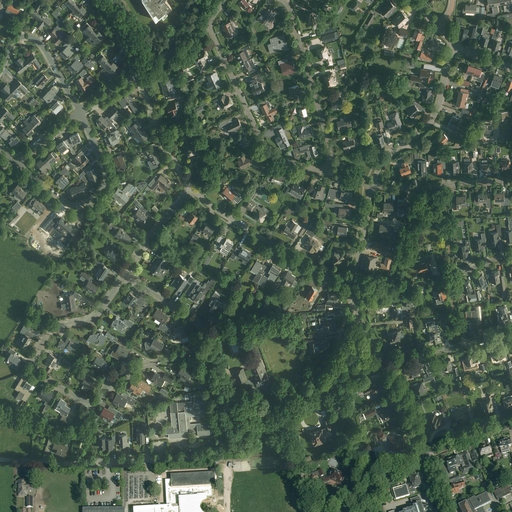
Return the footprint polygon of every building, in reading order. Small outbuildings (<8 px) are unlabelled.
[(67,5),(73,10),(77,6),(73,2),(74,1),(72,0),(66,0),(61,5),(64,8),(67,5)] [(142,0),(155,20),(171,6),(165,0),(142,0)] [(252,11),(251,9),(253,7),(250,3),(248,1),(247,2),(245,0),(239,0),(239,1),(244,7),(245,6),(248,11),(250,13),(252,11)] [(358,0),(355,0),(350,7),(354,11),(361,2),(358,0)] [(393,3),(392,4),(390,1),(384,7),(383,6),(378,12),(380,13),(382,11),(387,16),(390,13),(391,14),(394,12),(393,11),(396,8),(395,7),(396,6),(396,5),(394,3),(393,3)] [(20,8),(9,3),(6,9),(17,14),(20,8)] [(35,25),(43,15),(42,15),(38,11),(37,11),(41,5),(38,3),(33,9),(33,8),(29,13),(39,20),(35,25)] [(470,4),(469,4),(469,5),(466,4),(466,8),(463,8),(463,12),(476,13),(476,5),(470,4)] [(79,8),(77,6),(73,10),(71,12),(73,15),(75,13),(80,17),(83,15),(82,14),(86,10),(82,6),(79,8)] [(274,11),(274,12),(271,10),(271,11),(269,9),(268,10),(265,8),(258,19),(261,21),(266,24),(267,22),(271,24),(275,19),(273,17),(276,13),(274,11)] [(311,21),(313,26),(316,25),(312,12),(304,15),(305,18),(307,18),(308,22),(311,21)] [(371,12),(365,23),(366,23),(365,24),(368,26),(369,25),(370,25),(375,15),(371,12)] [(35,25),(41,29),(44,24),(47,26),(51,21),(46,18),(48,16),(44,13),(42,15),(43,15),(35,25)] [(398,25),(400,28),(398,34),(407,37),(409,31),(402,28),(403,26),(402,25),(408,19),(402,13),(394,21),(395,22),(395,23),(395,24),(396,26),(397,26),(398,26),(398,25)] [(493,34),(499,35),(499,34),(500,31),(498,30),(501,19),(498,18),(495,29),(493,34)] [(472,27),(469,36),(476,38),(481,20),(478,19),(475,28),(472,27)] [(228,37),(232,35),(232,36),(233,35),(235,34),(234,30),(235,30),(234,27),(232,28),(230,22),(223,26),(228,37)] [(91,27),(87,23),(80,30),(82,32),(84,30),(90,36),(87,39),(94,32),(90,28),(91,27)] [(52,40),(57,45),(63,38),(59,34),(60,32),(60,31),(59,30),(60,28),(57,26),(55,28),(50,34),(54,38),(52,40)] [(468,29),(460,27),(457,38),(465,40),(468,29)] [(419,39),(419,40),(418,40),(415,48),(420,50),(425,36),(421,35),(422,32),(416,30),(413,37),(419,39)] [(100,41),(99,40),(103,36),(98,32),(96,34),(94,32),(87,39),(93,46),(96,42),(97,43),(100,41)] [(322,37),(324,42),(336,38),(334,33),(322,37)] [(490,35),(484,33),(484,35),(483,34),(480,45),(487,47),(489,39),(488,38),(490,35)] [(500,35),(499,34),(499,35),(493,34),(492,39),(494,39),(491,48),(492,48),(491,48),(496,50),(497,49),(498,50),(498,49),(500,49),(501,46),(500,45),(501,42),(502,37),(500,37),(500,35)] [(271,43),(268,44),(270,53),(288,47),(286,42),(287,42),(286,41),(285,38),(280,39),(281,43),(278,44),(276,37),(270,39),(271,43)] [(440,41),(435,39),(435,40),(431,39),(430,41),(432,42),(430,48),(441,52),(444,44),(440,43),(440,41)] [(63,46),(65,48),(60,54),(65,59),(68,56),(68,57),(74,50),(68,45),(70,43),(68,41),(63,46)] [(320,53),(322,58),(322,61),(326,60),(328,65),(332,64),(331,61),(333,61),(331,55),(328,56),(325,47),(317,50),(318,54),(320,53)] [(207,57),(206,54),(206,53),(205,51),(204,50),(196,55),(194,56),(196,60),(195,60),(198,66),(200,65),(202,68),(207,65),(204,59),(207,57)] [(245,51),(236,54),(241,63),(251,58),(250,56),(247,50),(245,51)] [(420,58),(431,61),(432,56),(429,55),(430,53),(422,50),(420,58)] [(98,60),(104,67),(105,66),(108,62),(104,58),(105,58),(101,53),(94,60),(96,62),(98,60)] [(36,59),(32,54),(23,61),(23,62),(27,67),(32,63),(33,63),(37,68),(41,66),(36,60),(36,59)] [(73,63),(68,68),(73,73),(76,70),(77,71),(82,65),(77,59),(78,58),(76,55),(71,60),(73,63)] [(15,61),(18,65),(15,68),(19,73),(27,67),(23,62),(23,61),(20,57),(15,61)] [(246,71),(252,68),(253,71),(257,69),(252,58),(251,58),(241,63),(243,69),(245,68),(246,71)] [(281,65),(284,74),(287,73),(288,74),(291,73),(291,72),(295,71),(292,61),(283,63),(282,60),(278,61),(279,65),(281,65)] [(114,71),(113,70),(117,67),(113,62),(110,64),(108,62),(105,66),(104,67),(100,71),(102,74),(104,71),(109,75),(111,73),(111,74),(114,71)] [(464,71),(473,74),(475,67),(469,65),(468,67),(466,66),(464,71)] [(481,70),(475,67),(473,74),(472,77),(478,79),(478,78),(482,79),(483,76),(482,76),(483,73),(481,72),(481,70)] [(186,68),(181,70),(188,82),(197,77),(195,74),(192,76),(187,68),(186,68)] [(431,81),(431,79),(433,79),(435,72),(421,69),(419,77),(412,76),(411,80),(421,81),(425,82),(425,80),(431,81)] [(209,82),(207,84),(210,90),(215,88),(221,85),(219,82),(220,81),(216,72),(206,77),(209,82)] [(326,81),(327,81),(329,87),(332,86),(335,85),(332,73),(328,74),(329,76),(324,77),(326,81)] [(35,82),(40,87),(48,79),(43,74),(38,79),(36,77),(31,82),(33,85),(35,82)] [(84,82),(81,78),(76,81),(78,84),(77,85),(79,87),(82,91),(87,88),(86,87),(95,81),(92,77),(93,77),(91,74),(87,77),(88,80),(84,82)] [(500,82),(502,77),(495,74),(491,84),(498,87),(500,82)] [(168,77),(162,80),(165,89),(163,90),(165,95),(170,93),(172,98),(177,96),(177,95),(178,94),(178,95),(181,94),(178,88),(176,89),(176,90),(175,91),(173,86),(172,87),(168,77)] [(456,83),(468,87),(470,82),(458,78),(456,83)] [(484,78),(479,90),(483,92),(488,80),(484,78)] [(258,85),(255,79),(249,82),(255,95),(265,91),(262,84),(258,85)] [(18,81),(10,89),(14,93),(16,95),(17,95),(17,96),(22,91),(24,94),(27,91),(22,86),(23,85),(18,81)] [(6,85),(1,89),(5,93),(3,96),(7,101),(12,96),(14,98),(16,95),(14,93),(10,89),(6,85)] [(43,96),(43,97),(43,96),(48,101),(49,100),(51,102),(53,100),(57,96),(55,94),(58,90),(53,85),(43,96)] [(295,94),(297,99),(303,97),(301,93),(302,92),(301,90),(299,91),(298,85),(288,88),(291,95),(295,94)] [(424,95),(423,95),(422,102),(432,103),(433,96),(430,96),(431,90),(425,89),(424,95)] [(459,91),(458,97),(465,99),(467,100),(469,91),(462,89),(462,91),(459,91)] [(343,100),(347,99),(345,91),(338,93),(339,97),(338,98),(331,100),(333,108),(339,107),(339,108),(344,107),(342,101),(343,100)] [(132,98),(134,96),(131,92),(119,101),(123,107),(128,103),(128,104),(129,103),(135,112),(139,109),(133,100),(132,98)] [(233,104),(229,97),(226,98),(224,95),(219,97),(221,101),(225,108),(233,104)] [(55,103),(50,108),(50,107),(50,108),(52,109),(51,110),(52,111),(53,110),(56,113),(55,113),(62,106),(63,106),(60,103),(62,101),(57,96),(53,100),(55,103)] [(459,104),(458,107),(465,108),(467,100),(465,99),(458,97),(456,104),(459,104)] [(264,113),(263,113),(264,116),(266,115),(269,121),(273,119),(271,114),(277,111),(275,108),(272,109),(268,100),(261,103),(262,106),(261,106),(264,113)] [(176,114),(179,113),(178,109),(182,108),(179,101),(167,105),(170,112),(171,112),(173,116),(177,115),(176,114)] [(408,112),(413,117),(416,114),(417,115),(421,111),(420,109),(423,107),(415,102),(413,104),(415,105),(408,112)] [(297,112),(299,112),(299,110),(302,109),(301,105),(290,109),(291,115),(297,113),(297,112)] [(5,116),(6,116),(11,120),(14,117),(9,112),(4,107),(0,112),(0,119),(1,121),(5,116)] [(114,121),(112,119),(119,112),(114,108),(107,115),(109,117),(107,119),(112,123),(114,121)] [(302,109),(299,110),(299,112),(302,122),(308,121),(307,117),(308,117),(305,108),(302,109)] [(399,129),(403,127),(396,112),(390,115),(393,121),(387,124),(390,131),(398,127),(399,129)] [(37,123),(38,123),(42,119),(36,113),(34,115),(34,114),(31,117),(30,116),(26,119),(33,127),(37,123)] [(343,120),(344,120),(337,122),(339,129),(351,126),(349,118),(352,117),(351,114),(346,115),(347,119),(343,120)] [(456,114),(455,116),(453,115),(450,121),(457,124),(461,116),(456,114)] [(108,126),(110,125),(112,128),(115,126),(112,123),(107,119),(105,121),(101,116),(96,121),(98,126),(100,124),(104,129),(107,126),(108,126)] [(31,129),(33,127),(26,119),(23,121),(27,125),(22,130),(24,132),(25,131),(29,135),(33,131),(31,129)] [(230,133),(232,132),(232,133),(237,131),(236,130),(242,127),(238,119),(229,123),(227,119),(220,123),(222,128),(227,126),(230,133)] [(134,120),(126,125),(127,128),(128,128),(132,135),(135,133),(140,130),(137,126),(140,125),(137,121),(136,122),(134,120)] [(450,121),(447,127),(449,128),(448,130),(453,132),(457,124),(450,121)] [(483,137),(483,136),(493,135),(493,124),(477,125),(477,131),(477,132),(477,138),(483,137)] [(280,125),(275,127),(277,130),(277,131),(279,137),(276,139),(278,144),(279,144),(281,148),(286,146),(289,145),(280,125)] [(301,134),(302,137),(313,135),(311,127),(304,129),(303,126),(298,128),(299,134),(301,134)] [(0,135),(8,141),(8,140),(12,145),(19,139),(16,136),(14,138),(7,132),(5,130),(0,135)] [(110,133),(111,136),(105,139),(108,145),(111,144),(119,141),(116,134),(118,133),(117,130),(110,133)] [(137,136),(140,142),(143,140),(143,139),(147,136),(144,131),(141,132),(140,130),(135,133),(132,135),(131,136),(133,139),(137,136)] [(70,137),(67,139),(69,143),(71,147),(74,146),(73,144),(81,140),(78,133),(69,137),(70,137)] [(383,136),(382,136),(382,133),(376,135),(379,145),(385,144),(383,136)] [(441,136),(440,135),(440,136),(437,139),(439,141),(437,143),(439,146),(446,140),(448,143),(450,141),(448,138),(444,134),(441,136)] [(345,152),(349,151),(348,149),(352,148),(352,150),(356,149),(353,140),(356,139),(355,135),(348,137),(349,140),(343,142),(345,152)] [(250,143),(248,139),(246,140),(245,136),(240,138),(238,136),(234,138),(236,144),(241,141),(245,149),(248,147),(247,145),(249,144),(250,143)] [(69,148),(71,147),(69,143),(67,139),(64,141),(63,140),(56,146),(61,152),(68,147),(69,148)] [(301,150),(299,150),(300,153),(309,150),(311,156),(318,154),(315,145),(313,146),(312,143),(299,147),(299,148),(300,147),(301,150)] [(196,152),(197,154),(196,155),(198,158),(204,155),(202,152),(200,153),(198,146),(194,148),(192,144),(184,147),(186,152),(187,152),(188,155),(196,152)] [(151,148),(143,151),(144,154),(147,153),(151,160),(148,162),(151,169),(157,165),(156,163),(160,161),(154,149),(152,150),(151,148)] [(49,155),(45,159),(49,164),(55,158),(57,160),(60,158),(53,150),(48,155),(49,155)] [(85,163),(89,160),(83,154),(84,152),(82,150),(78,154),(73,159),(81,167),(84,165),(84,166),(86,164),(85,163)] [(117,169),(120,172),(123,169),(123,170),(124,168),(126,166),(122,158),(125,155),(123,150),(117,153),(119,156),(113,158),(117,166),(118,168),(117,169)] [(238,157),(240,161),(238,161),(241,168),(243,167),(253,163),(255,167),(260,165),(255,155),(246,159),(244,155),(238,157)] [(447,168),(450,168),(451,172),(459,172),(458,162),(450,162),(450,158),(447,159),(447,168)] [(40,159),(36,163),(40,167),(39,168),(44,174),(49,169),(48,168),(51,166),(49,164),(45,159),(42,161),(40,159)] [(438,175),(441,174),(441,173),(441,167),(445,167),(445,160),(438,160),(438,164),(434,164),(434,174),(438,174),(438,175)] [(490,162),(487,162),(487,160),(482,160),(483,164),(481,164),(482,172),(486,171),(486,170),(490,169),(490,162)] [(498,166),(500,165),(500,169),(501,171),(503,171),(504,169),(504,168),(509,168),(509,160),(502,160),(502,162),(498,162),(498,166)] [(403,175),(411,171),(407,161),(401,164),(403,167),(400,169),(403,175)] [(419,175),(426,174),(426,167),(426,166),(426,161),(417,161),(418,168),(419,168),(419,175)] [(472,161),(469,161),(469,162),(464,163),(465,172),(469,172),(469,171),(472,170),(472,161)] [(59,178),(56,181),(62,187),(68,181),(65,177),(70,172),(65,167),(57,176),(59,178)] [(91,183),(98,180),(93,169),(87,172),(91,183)] [(212,169),(202,172),(205,179),(214,175),(212,169)] [(280,181),(284,182),(286,178),(282,177),(283,174),(275,171),(274,175),(271,174),(269,180),(273,182),(274,179),(280,181)] [(160,190),(163,193),(170,184),(170,183),(171,182),(167,179),(166,180),(161,175),(155,182),(152,180),(148,184),(151,187),(154,190),(159,185),(162,188),(160,190)] [(302,194),(305,188),(299,185),(301,179),(297,178),(295,182),(292,188),(295,190),(293,192),(299,196),(301,194),(302,194)] [(124,194),(127,190),(132,194),(137,188),(130,182),(122,192),(118,189),(113,195),(115,197),(117,201),(118,200),(123,204),(128,198),(124,194)] [(84,191),(87,190),(85,183),(82,184),(82,185),(77,187),(70,189),(73,198),(77,196),(77,195),(85,192),(84,191)] [(20,199),(26,193),(18,184),(12,190),(20,199)] [(311,189),(312,188),(311,188),(309,194),(312,195),(315,196),(321,198),(321,199),(323,200),(324,200),(324,198),(326,193),(323,193),(325,187),(319,185),(318,189),(314,187),(313,190),(311,189)] [(236,196),(225,186),(223,188),(224,190),(221,193),(229,200),(231,199),(233,201),(234,199),(238,203),(242,198),(238,194),(236,196)] [(330,189),(326,202),(327,202),(329,203),(330,198),(335,199),(336,194),(341,195),(340,198),(344,199),(344,198),(351,199),(352,193),(344,192),(345,191),(344,191),(330,189)] [(504,193),(494,193),(495,201),(500,201),(500,203),(503,202),(503,205),(510,205),(510,198),(504,198),(504,193)] [(490,199),(487,199),(487,194),(478,194),(478,197),(474,197),(475,203),(479,203),(479,202),(486,201),(486,206),(488,206),(488,208),(490,208),(490,199)] [(454,210),(457,209),(457,203),(461,203),(461,206),(469,206),(469,202),(466,202),(466,196),(456,196),(456,200),(453,200),(454,210)] [(36,200),(34,203),(31,200),(26,206),(29,208),(31,207),(40,215),(46,208),(42,205),(36,200)] [(255,205),(248,200),(245,205),(252,210),(253,210),(256,212),(253,216),(262,221),(267,214),(268,214),(270,210),(263,206),(262,208),(257,205),(256,206),(255,206),(255,205)] [(17,201),(12,207),(16,211),(22,206),(17,201)] [(138,209),(133,216),(142,223),(147,217),(144,214),(148,210),(138,201),(135,204),(141,209),(140,211),(138,209)] [(410,209),(407,209),(407,201),(398,201),(398,207),(398,212),(403,212),(403,207),(405,207),(405,212),(407,212),(407,216),(410,216),(410,209)] [(349,216),(349,208),(343,208),(343,204),(333,203),(333,207),(339,207),(339,215),(349,216)] [(384,209),(384,214),(391,214),(391,218),(395,218),(395,212),(393,212),(393,203),(384,203),(384,205),(383,205),(383,209),(384,209)] [(7,221),(10,224),(19,215),(16,212),(7,221)] [(198,217),(191,212),(184,221),(183,220),(180,223),(184,226),(188,220),(193,224),(198,217)] [(73,236),(68,232),(72,227),(61,217),(57,222),(52,218),(44,227),(49,231),(53,226),(58,230),(60,228),(66,233),(60,240),(65,245),(73,236)] [(111,226),(114,220),(110,217),(106,223),(111,226)] [(301,227),(293,222),(289,228),(287,227),(284,231),(285,232),(284,232),(288,235),(288,234),(291,236),(290,237),(293,239),(301,227)] [(204,234),(206,232),(211,234),(215,228),(207,223),(203,229),(201,228),(200,230),(201,230),(200,232),(202,233),(201,233),(204,234)] [(400,233),(397,234),(397,231),(393,231),(393,227),(390,227),(390,226),(381,224),(379,233),(385,234),(386,232),(389,233),(390,232),(393,232),(394,241),(400,240),(400,233)] [(497,232),(490,233),(492,247),(496,246),(495,244),(499,243),(499,240),(499,236),(502,235),(500,224),(496,225),(497,232)] [(346,235),(347,232),(347,227),(333,226),(332,230),(337,231),(338,231),(338,234),(346,235)] [(127,244),(132,237),(119,228),(114,236),(127,244)] [(195,233),(191,240),(195,243),(200,235),(195,233)] [(481,234),(482,239),(474,240),(476,253),(480,253),(480,250),(484,250),(483,246),(483,242),(486,242),(485,233),(481,234)] [(318,240),(311,235),(305,244),(308,245),(306,248),(313,252),(314,250),(317,251),(318,249),(322,251),(325,247),(317,242),(318,240)] [(233,243),(226,239),(224,242),(221,241),(220,242),(217,240),(212,248),(216,250),(218,247),(220,248),(220,249),(227,253),(233,243)] [(470,248),(469,240),(465,240),(466,245),(458,246),(460,260),(464,259),(464,257),(468,256),(467,253),(468,253),(467,249),(470,248)] [(394,254),(396,246),(374,242),(372,249),(394,254)] [(114,262),(119,256),(113,252),(117,247),(111,243),(107,248),(109,249),(104,256),(114,262)] [(236,248),(230,257),(234,259),(237,254),(244,258),(242,262),(245,264),(250,256),(251,257),(251,256),(251,254),(242,249),(241,250),(236,248)] [(336,258),(332,261),(336,266),(345,259),(340,253),(337,250),(332,253),(336,258)] [(158,258),(150,270),(153,272),(154,273),(154,272),(157,274),(158,275),(168,259),(158,252),(155,257),(158,258)] [(374,271),(376,258),(365,256),(362,268),(374,271)] [(429,270),(427,264),(432,263),(431,257),(418,261),(418,263),(417,264),(419,271),(425,269),(425,271),(429,270)] [(386,265),(382,264),(382,268),(389,270),(391,259),(386,258),(386,260),(387,261),(386,265)] [(263,263),(257,260),(251,269),(257,273),(253,280),(258,283),(264,273),(267,267),(263,264),(263,263)] [(98,266),(102,269),(96,277),(102,281),(110,270),(104,266),(101,263),(98,266)] [(272,265),(270,268),(267,267),(264,273),(258,283),(263,286),(269,276),(275,279),(278,274),(278,273),(281,269),(272,265)] [(82,271),(80,274),(87,279),(89,276),(82,271)] [(492,272),(491,274),(492,282),(496,281),(496,282),(500,282),(502,290),(505,290),(503,276),(500,277),(499,271),(492,272)] [(286,286),(289,282),(295,286),(298,281),(294,279),(295,277),(291,275),(291,274),(287,272),(283,279),(281,283),(286,286)] [(174,286),(171,284),(177,287),(177,286),(182,289),(187,282),(190,284),(194,278),(190,276),(187,280),(183,278),(183,277),(178,274),(181,276),(174,286)] [(479,276),(477,277),(477,278),(476,278),(479,286),(486,283),(484,280),(482,276),(479,277),(479,276)] [(93,294),(98,287),(89,280),(84,288),(93,294)] [(468,281),(465,282),(464,281),(463,282),(462,283),(464,290),(463,290),(464,294),(472,291),(471,288),(470,285),(468,281)] [(197,283),(189,295),(191,296),(190,297),(197,301),(203,292),(206,294),(210,287),(207,286),(205,289),(197,283)] [(306,297),(312,300),(318,290),(312,287),(306,297)] [(440,289),(440,290),(436,291),(437,296),(438,295),(439,299),(446,297),(445,291),(444,292),(443,289),(441,290),(441,289),(440,289)] [(65,295),(66,300),(65,300),(66,308),(71,308),(71,309),(76,308),(74,298),(75,297),(78,300),(81,295),(75,291),(73,294),(65,295)] [(210,309),(214,312),(219,304),(224,308),(227,303),(224,301),(224,302),(218,298),(220,295),(215,291),(211,298),(212,298),(209,304),(212,306),(210,309)] [(124,301),(130,305),(133,306),(135,302),(139,304),(143,298),(137,294),(136,296),(130,293),(124,301)] [(327,302),(326,305),(331,306),(332,302),(331,302),(331,301),(338,302),(339,294),(328,293),(327,301),(328,301),(327,302)] [(476,293),(467,295),(469,302),(477,300),(476,293)] [(382,311),(388,311),(388,301),(386,301),(386,300),(375,300),(375,304),(376,304),(377,310),(381,309),(382,311)] [(499,315),(501,320),(498,320),(499,324),(502,324),(506,323),(506,322),(508,321),(506,313),(507,313),(505,307),(500,309),(502,315),(499,315)] [(159,328),(164,331),(167,326),(163,323),(168,316),(157,309),(152,316),(156,319),(155,320),(155,321),(159,323),(160,323),(161,322),(162,323),(159,328)] [(473,326),(473,323),(476,322),(474,310),(465,311),(465,312),(460,312),(461,320),(465,320),(466,334),(473,333),(473,326)] [(125,318),(123,321),(116,317),(115,320),(114,319),(112,322),(113,322),(111,325),(120,330),(125,323),(130,327),(133,323),(125,318)] [(324,328),(317,329),(318,336),(329,334),(329,331),(334,330),(334,323),(333,320),(332,320),(332,318),(327,319),(327,322),(323,322),(323,325),(324,325),(324,328)] [(434,322),(426,323),(427,327),(430,327),(431,331),(430,331),(430,334),(431,342),(434,342),(434,343),(438,342),(438,341),(441,341),(440,337),(438,325),(435,325),(434,325),(434,322)] [(174,327),(176,336),(181,334),(182,338),(189,337),(187,331),(185,332),(183,325),(174,327)] [(29,344),(32,338),(31,338),(33,333),(26,329),(23,334),(24,334),(19,344),(22,346),(23,345),(26,347),(28,343),(29,344)] [(392,344),(397,342),(396,340),(400,339),(400,338),(405,337),(402,330),(401,331),(400,330),(389,334),(390,338),(389,338),(389,339),(389,340),(389,341),(390,341),(391,341),(391,342),(392,344)] [(87,340),(94,344),(96,341),(98,342),(98,343),(102,345),(107,337),(114,341),(114,340),(116,337),(107,332),(105,335),(101,333),(90,334),(90,335),(87,340)] [(157,349),(160,351),(163,346),(157,342),(160,337),(154,334),(151,339),(154,340),(151,345),(148,343),(146,346),(146,349),(150,352),(151,350),(157,349)] [(76,346),(78,344),(79,342),(73,338),(71,341),(66,339),(64,342),(60,339),(58,342),(59,343),(57,346),(64,351),(66,348),(71,351),(75,345),(76,346)] [(323,348),(329,347),(328,340),(318,342),(311,344),(312,353),(317,352),(316,347),(319,347),(319,349),(320,348),(320,350),(323,350),(323,348)] [(124,358),(129,351),(119,345),(116,351),(113,350),(111,354),(118,359),(120,355),(124,358)] [(16,369),(19,364),(18,364),(21,359),(14,355),(16,351),(10,348),(8,351),(10,353),(8,357),(12,360),(10,362),(11,365),(11,366),(16,369)] [(493,352),(492,352),(492,356),(494,355),(495,360),(502,358),(505,357),(504,351),(500,352),(500,349),(497,350),(495,350),(494,350),(493,351),(493,352)] [(105,372),(109,364),(101,359),(103,356),(95,351),(93,356),(96,358),(92,364),(105,372)] [(61,363),(64,358),(59,355),(57,358),(49,354),(47,357),(48,358),(45,363),(52,367),(56,360),(61,363)] [(473,355),(465,357),(468,366),(475,364),(480,363),(478,357),(474,358),(473,355)] [(449,371),(454,370),(453,368),(452,368),(450,360),(442,361),(442,362),(440,362),(441,364),(439,365),(440,372),(442,373),(444,372),(445,371),(445,370),(446,370),(446,371),(448,370),(449,371)] [(259,386),(263,384),(263,383),(269,380),(261,361),(250,366),(259,386)] [(409,374),(411,377),(423,372),(420,365),(415,367),(415,365),(406,369),(407,373),(409,372),(409,374)] [(191,382),(187,379),(192,371),(183,366),(178,374),(181,376),(179,379),(189,385),(191,382)] [(243,368),(233,373),(236,381),(234,381),(236,385),(238,384),(248,380),(243,368)] [(84,383),(82,388),(87,391),(90,386),(92,388),(93,385),(94,385),(96,382),(87,377),(89,373),(82,369),(80,373),(85,376),(82,382),(84,383)] [(170,383),(173,378),(165,374),(163,377),(155,372),(151,380),(156,383),(156,384),(160,386),(165,379),(170,383)] [(28,390),(34,381),(21,374),(20,376),(22,377),(15,389),(19,392),(16,396),(17,397),(20,400),(21,399),(26,401),(32,392),(28,390)] [(367,378),(360,385),(362,388),(363,391),(365,394),(369,392),(372,396),(373,397),(383,392),(381,389),(382,389),(381,388),(382,387),(381,386),(380,386),(378,381),(370,385),(367,378)] [(139,395),(142,389),(148,392),(151,387),(139,380),(137,384),(133,382),(129,389),(139,395)] [(417,394),(422,393),(422,394),(426,392),(422,382),(419,384),(419,385),(416,386),(417,390),(416,391),(417,394)] [(163,385),(161,389),(169,393),(171,389),(163,385)] [(46,411),(51,403),(47,401),(52,393),(43,387),(38,396),(46,401),(44,404),(46,405),(43,409),(46,411)] [(120,407),(122,404),(124,405),(126,402),(132,406),(136,400),(127,395),(125,398),(118,393),(112,402),(120,407)] [(189,417),(208,415),(207,405),(205,405),(205,402),(206,402),(205,394),(194,395),(194,396),(191,396),(192,402),(184,402),(177,403),(177,402),(170,402),(172,426),(166,427),(166,433),(169,433),(172,438),(188,437),(188,432),(198,431),(198,436),(208,435),(209,428),(212,428),(211,422),(190,424),(189,417)] [(511,394),(503,397),(504,400),(505,403),(503,404),(504,408),(507,407),(508,408),(510,408),(510,406),(511,405),(511,394)] [(486,414),(489,413),(489,411),(494,410),(490,398),(486,399),(487,401),(481,403),(482,409),(484,408),(486,414)] [(67,423),(70,418),(65,416),(70,409),(64,405),(66,403),(60,399),(55,408),(64,414),(60,420),(67,423)] [(376,414),(373,407),(363,411),(365,413),(367,418),(376,414)] [(461,419),(462,420),(463,421),(465,420),(465,419),(465,417),(466,417),(464,413),(467,412),(468,414),(471,413),(469,407),(466,408),(466,409),(463,410),(463,409),(454,412),(457,420),(461,419)] [(109,421),(113,416),(119,420),(122,414),(113,408),(111,412),(104,408),(100,415),(109,421)] [(391,413),(390,409),(385,411),(384,409),(381,410),(378,411),(383,422),(386,421),(390,419),(389,418),(394,415),(393,412),(391,413)] [(442,424),(443,424),(441,418),(439,419),(438,418),(436,419),(434,415),(428,417),(430,421),(431,421),(431,422),(433,425),(434,428),(434,429),(435,430),(436,430),(437,429),(437,428),(437,427),(442,426),(441,425),(442,425),(442,424)] [(312,442),(313,442),(314,442),(315,444),(319,443),(320,443),(323,443),(323,441),(323,440),(325,439),(323,432),(332,429),(329,420),(323,422),(325,428),(311,432),(313,437),(311,437),(311,438),(312,442)] [(140,442),(140,443),(145,443),(144,434),(147,434),(147,428),(143,428),(143,432),(137,432),(137,442),(140,442)] [(393,449),(397,448),(396,439),(395,436),(388,437),(388,436),(386,437),(384,432),(373,436),(376,441),(379,440),(383,439),(384,442),(385,442),(386,450),(390,449),(393,449)] [(102,438),(102,434),(97,434),(97,442),(100,442),(100,448),(106,448),(106,449),(106,438),(102,438)] [(112,448),(112,443),(115,442),(115,435),(109,435),(110,438),(106,439),(106,438),(106,449),(112,448)] [(119,435),(120,446),(127,445),(127,435),(119,435)] [(163,437),(156,439),(158,448),(164,446),(163,442),(168,442),(167,437),(163,438),(163,437)] [(403,447),(404,447),(404,446),(406,446),(406,442),(404,442),(403,438),(396,439),(397,448),(399,448),(399,449),(403,448),(403,447)] [(498,447),(499,448),(500,448),(501,454),(510,452),(509,447),(511,446),(510,440),(503,441),(503,442),(499,443),(499,445),(498,445),(499,445),(499,447),(498,447)] [(68,448),(54,443),(52,448),(57,450),(56,452),(65,456),(68,448)] [(479,448),(480,449),(478,449),(481,457),(491,454),(489,446),(485,447),(484,446),(479,448)] [(464,471),(461,472),(462,476),(474,471),(468,453),(459,456),(461,463),(462,464),(461,464),(463,468),(464,471)] [(452,458),(452,459),(455,467),(461,464),(462,464),(461,463),(459,456),(455,458),(455,457),(452,458)] [(452,459),(445,461),(446,463),(446,464),(448,470),(455,467),(452,459)] [(334,471),(334,472),(332,471),(329,477),(321,480),(322,484),(331,481),(343,486),(345,480),(343,479),(345,476),(340,474),(340,473),(334,471)] [(198,511),(198,499),(212,498),(212,487),(215,487),(214,474),(171,476),(171,483),(167,484),(168,504),(172,504),(172,510),(137,511),(198,511)] [(418,476),(417,476),(416,476),(414,476),(414,477),(413,478),(412,479),(411,478),(410,478),(412,484),(408,485),(409,487),(407,487),(406,486),(405,486),(404,486),(405,488),(402,488),(402,489),(399,490),(397,491),(395,491),(393,492),(396,500),(399,499),(402,499),(405,498),(409,496),(409,494),(411,494),(415,492),(414,489),(421,487),(418,476)] [(26,485),(26,481),(18,481),(18,482),(16,482),(16,483),(16,485),(17,485),(18,485),(19,494),(27,494),(26,491),(32,491),(32,485),(26,485)] [(449,490),(448,491),(448,492),(449,494),(450,495),(451,496),(452,497),(454,496),(454,495),(459,494),(458,490),(460,489),(465,488),(463,481),(454,484),(455,486),(450,487),(450,489),(449,489),(449,490)] [(506,485),(493,492),(497,500),(511,493),(509,490),(506,485)] [(484,511),(482,507),(490,503),(486,495),(475,500),(475,499),(458,507),(460,511),(484,511)]
